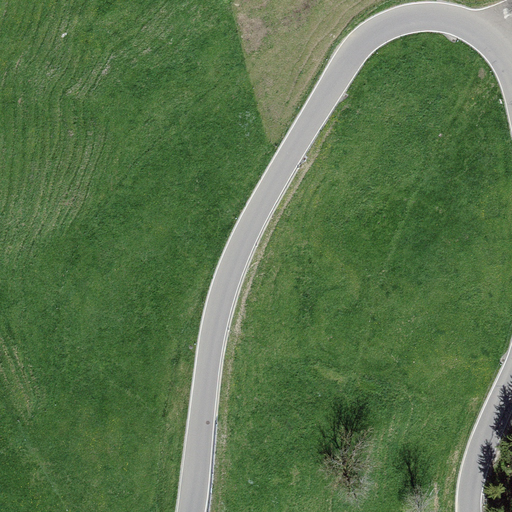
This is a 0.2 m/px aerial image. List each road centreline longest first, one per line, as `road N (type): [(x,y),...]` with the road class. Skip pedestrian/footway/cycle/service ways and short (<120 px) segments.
road 1 (tertiary): [(190,511),(217,311),(282,165),(341,70),(375,32),(421,17),(482,34)]
road 2 (tertiary): [(511,373),(473,468),(468,511)]
